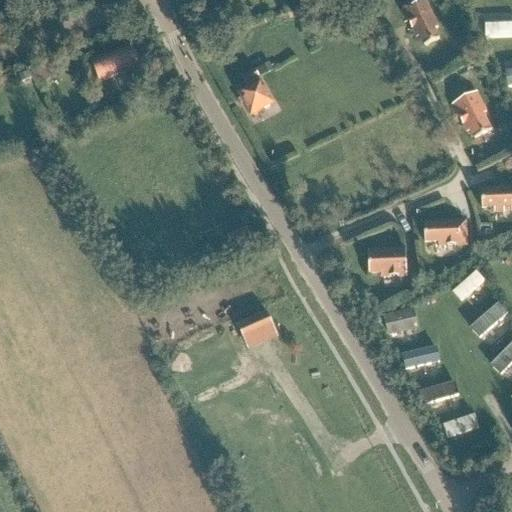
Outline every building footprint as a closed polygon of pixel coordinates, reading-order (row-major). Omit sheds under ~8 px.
[(424,48),(439,41),(434,31),(438,29),(424,0),(402,10),(416,40),(420,38),(424,48)] [(482,24),(479,15),(473,17),(477,26),(482,24)] [(511,39),(511,26),(485,27),(485,40),(511,39)] [(140,68),(131,47),(91,63),(100,84),(140,68)] [(269,74),(264,66),(242,80),(247,88),(269,74)] [(54,77),(45,67),(35,76),(43,86),(54,77)] [(32,81),(29,73),(19,78),(22,85),(32,81)] [(251,118),(273,106),(261,84),(239,96),(251,118)] [(476,95),(452,107),(467,134),(470,133),(474,141),(491,133),(482,116),(486,114),(476,95)] [(511,213),(511,189),(481,191),(481,211),(494,210),(494,214),(504,214),(504,210),(511,210),(511,213)] [(467,247),(466,223),(423,224),(424,244),(438,244),(438,248),(467,247)] [(247,243),(251,241),(246,230),(228,238),(233,249),(243,245),(245,249),(249,247),(247,243)] [(405,251),(368,253),(369,275),(381,275),(381,279),(406,278),(405,251)] [(206,257),(210,266),(220,261),(216,252),(206,257)] [(461,305),(485,284),(476,274),(452,295),(461,305)] [(480,343),(510,317),(500,306),(471,332),(480,343)] [(418,330),(413,309),(383,316),(388,337),(418,330)] [(266,314),(237,327),(244,344),(274,331),(266,314)] [(501,378),(511,366),(511,346),(491,368),(501,378)] [(406,374),(441,366),(438,350),(403,358),(406,374)] [(422,409),(459,398),(455,385),(418,395),(422,409)] [(447,442),(479,431),(474,418),(442,428),(447,442)]
